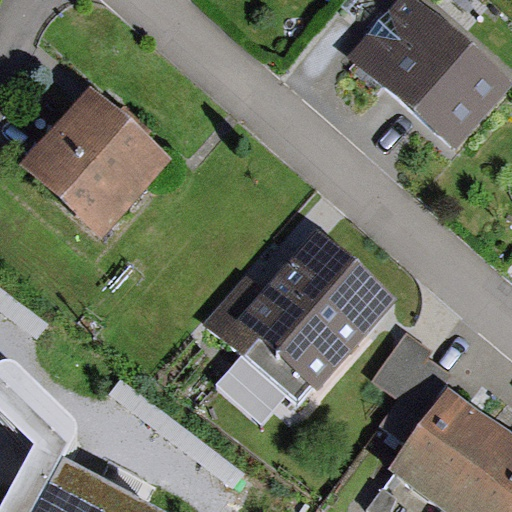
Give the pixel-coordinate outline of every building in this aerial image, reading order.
[(458,154),(505,101),(404,14),(358,68),(458,154)] [(174,168),(103,94),(18,175),(90,249),(174,168)] [(389,324),(317,260),(266,318),(245,300),(213,336),(306,417),(389,324)] [(511,511),(511,455),(451,411),(405,475),(456,511),(511,511)] [(110,511),(48,479),(30,511),(110,511)]
